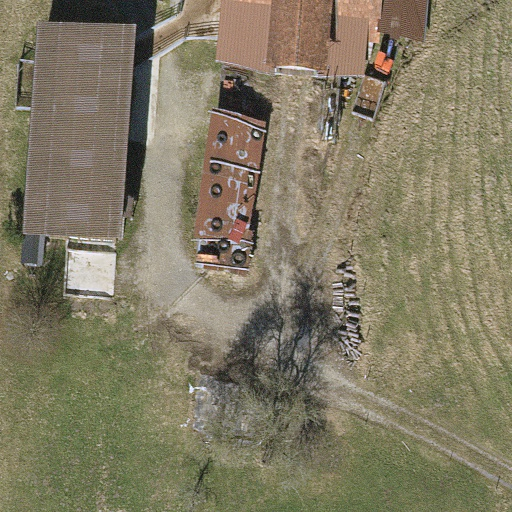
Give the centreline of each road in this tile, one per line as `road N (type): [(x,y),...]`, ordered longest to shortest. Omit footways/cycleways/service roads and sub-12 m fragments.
road 1 (track): [(427,0),(331,319),(346,363),(412,418),(511,473)]
road 2 (track): [(148,0),(172,61),(162,243),(182,303),(252,311),(291,275),(292,167)]
